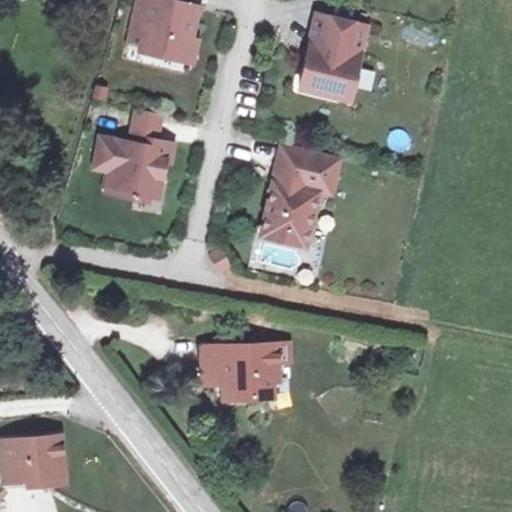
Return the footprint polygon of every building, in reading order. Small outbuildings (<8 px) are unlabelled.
[(143,0),(136,29),(151,33),(147,47),(184,56),(189,36),(197,38),(205,7),(175,0),(143,0)] [(373,26),(325,14),(307,86),(355,98),(373,26)] [(203,38),(197,38),(189,36),(184,56),(199,59),(203,38)] [(139,135),(137,142),(148,144),(149,138),(161,140),(166,114),(144,110),(139,135)] [(388,149),(407,151),(409,132),(390,130),(388,149)] [(116,169),(112,190),(141,196),(141,191),(154,194),(158,174),(168,176),(171,159),(176,160),(179,143),(161,140),(149,138),(148,144),(137,142),(107,136),(101,166),(116,169)] [(290,143),(268,234),(311,244),(324,189),(326,182),(339,185),(345,157),(290,143)] [(158,174),(154,194),(164,195),(168,176),(158,174)] [(339,185),(326,182),(324,189),(337,192),(339,185)] [(226,248),(214,255),(223,272),(236,265),(226,248)] [(202,388),(225,387),(225,370),(209,369),(209,349),(201,349),(202,388)] [(279,349),(209,349),(209,369),(225,370),(225,387),(225,403),(274,403),(274,387),(279,386),(279,366),(279,349)] [(291,349),(279,349),(279,366),(292,367),(291,349)] [(59,476),(54,438),(0,442),(0,484),(37,482),(40,489),(47,493),(59,476)]
